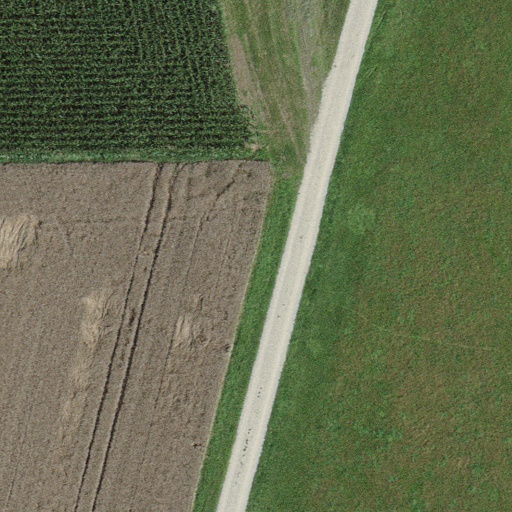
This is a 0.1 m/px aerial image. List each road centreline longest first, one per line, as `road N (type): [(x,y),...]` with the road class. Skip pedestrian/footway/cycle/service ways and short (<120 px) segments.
road 1 (track): [(369,0),(230,511)]
road 2 (track): [(331,139),(302,0)]
